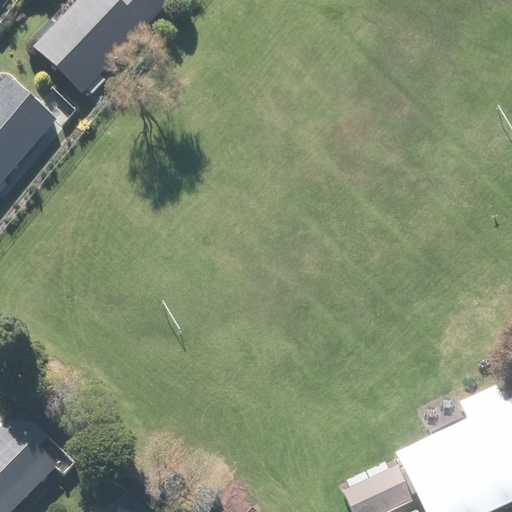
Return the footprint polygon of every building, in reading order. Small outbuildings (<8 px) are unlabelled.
[(81,0),(37,48),(86,94),(172,0),(81,0)] [(0,194),(63,119),(11,76),(0,89),(0,194)] [(391,448),(421,511),(493,511),(511,503),(511,397),(508,400),(500,384),(461,402),(466,412),(391,448)] [(0,511),(18,511),(63,468),(43,449),(55,438),(26,409),(0,434),(0,511)] [(393,464),(340,489),(351,511),(399,511),(414,505),(393,464)]
